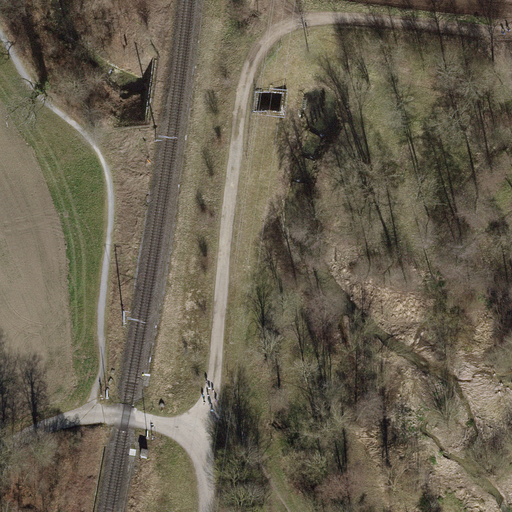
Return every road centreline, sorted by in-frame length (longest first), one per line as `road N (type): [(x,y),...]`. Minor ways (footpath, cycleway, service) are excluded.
road 1 (track): [(209,421),(245,83),(259,49),(293,24),(330,16),(506,40)]
road 2 (track): [(295,511),(230,420),(209,421)]
road 3 (track): [(209,421),(89,411)]
